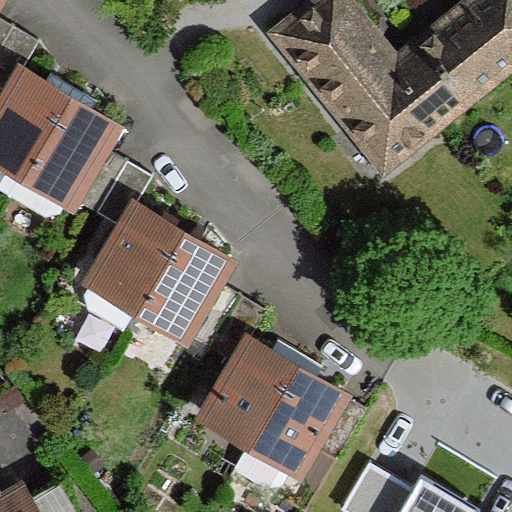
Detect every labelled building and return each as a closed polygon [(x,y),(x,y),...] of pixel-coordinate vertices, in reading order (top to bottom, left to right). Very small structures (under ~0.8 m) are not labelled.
[(398,56),(353,0),(314,0),(278,31),(352,122),(372,109),(407,151),(448,119),(398,56)] [(398,56),(448,119),(511,66),(511,0),(471,0),(407,49),(398,56)] [(0,50),(16,23),(0,12),(0,50)] [(42,39),(16,23),(0,50),(0,83),(12,91),(25,68),(42,39)] [(70,95),(25,68),(12,91),(0,110),(0,150),(28,167),(70,95)] [(116,122),(70,95),(28,167),(72,193),(74,194),(104,143),(116,122)] [(129,158),(104,143),(74,194),(100,209),(129,158)] [(28,167),(0,150),(0,186),(12,193),(28,167)] [(155,172),(129,158),(100,209),(125,225),(138,203),(155,172)] [(62,210),(72,193),(28,167),(12,193),(48,214),(62,210)] [(183,229),(138,203),(125,225),(96,275),(142,302),(183,229)] [(230,257),(183,229),(142,302),(188,328),(218,277),(230,257)] [(142,302),(96,275),(87,292),(90,306),(126,327),(142,302)] [(243,292),(218,277),(188,328),(213,344),(243,292)] [(270,308),(243,292),(213,344),(239,359),(253,337),(270,308)] [(298,364),(253,337),(239,359),(209,409),(255,436),(298,364)] [(344,390),(298,364),(255,436),(296,460),(301,463),(313,441),(344,390)] [(370,405),(344,390),(313,441),(339,456),(370,405)] [(296,460),(255,436),(239,465),(273,485),(285,482),(296,460)] [(374,511),(494,511),(482,506),(486,498),(378,447),(352,502),(374,511)] [(0,511),(40,511),(23,484),(3,496),(0,490),(0,511)]
